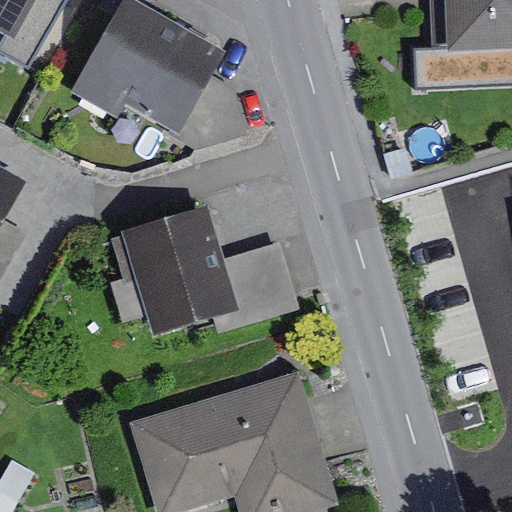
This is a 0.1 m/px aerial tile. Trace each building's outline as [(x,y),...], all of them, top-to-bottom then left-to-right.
[(41,0),(0,0),(0,15),(25,29),(41,0)] [(234,54),(146,0),(142,0),(91,83),(181,139),(234,54)] [(511,0),(463,0),(465,44),(511,43),(511,0)] [(0,214),(18,182),(0,171),(0,214)] [(216,202),(139,225),(172,334),(249,310),(216,202)] [(237,511),(340,485),(312,376),(155,416),(180,511),(237,511)]
